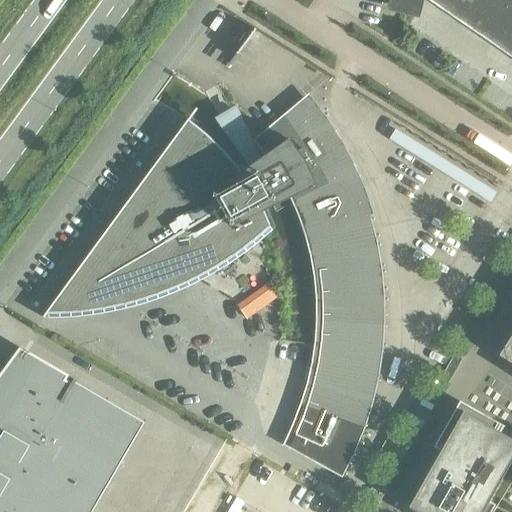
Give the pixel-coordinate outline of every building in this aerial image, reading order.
[(511,0),(389,0),(387,9),(415,16),(420,17),(424,0),(425,0),(511,59),(511,0)] [(378,243),(371,216),(374,217),(365,190),(354,165),(341,141),(326,118),(309,96),(253,142),(268,160),(252,172),(243,178),(237,169),(230,160),(222,152),(215,144),(207,137),(198,130),(189,123),(195,115),(193,114),(188,121),(43,318),(45,319),(48,315),(79,313),(109,309),(139,302),(167,292),(195,280),(222,265),(247,247),(270,228),(262,209),(289,196),(298,216),(305,237),(310,257),(314,279),(316,300),(316,322),(315,343),(315,345),(312,364),(307,385),(300,407),(295,420),(290,433),(283,446),(343,478),(351,462),(358,446),(365,430),(374,403),(380,377),(384,350),(385,323),(385,296),(382,269),(378,243)] [(268,284),(238,306),(248,320),(278,298),(268,284)] [(464,411),(408,508),(414,511),(483,511),(511,461),(511,335),(498,357),(464,411)] [(66,382),(68,377),(21,349),(0,377),(0,511),(93,511),(145,424),(76,384),(77,382),(74,381),(71,385),(66,382)] [(456,357),(441,383),(446,386),(461,360),(456,357)] [(298,471),(292,467),(288,474),(294,478),(298,471)] [(355,502),(321,482),(316,491),(350,511),(355,502)]
